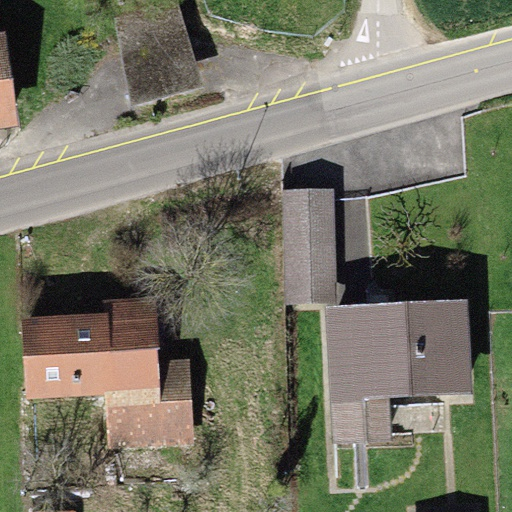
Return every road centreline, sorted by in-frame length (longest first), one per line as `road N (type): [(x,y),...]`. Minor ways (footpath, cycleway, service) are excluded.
road 1 (secondary): [(0,196),(389,91)]
road 2 (secondary): [(389,91),(511,59)]
